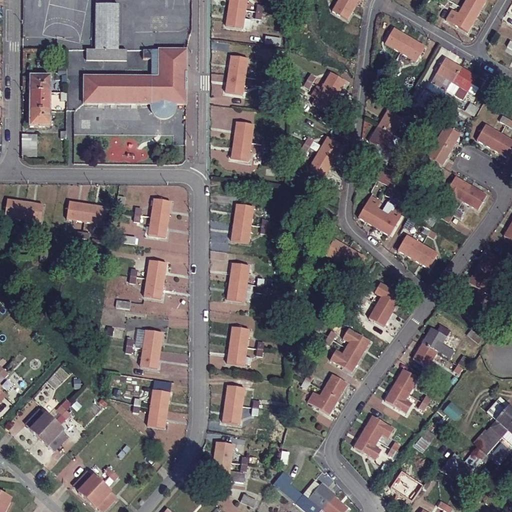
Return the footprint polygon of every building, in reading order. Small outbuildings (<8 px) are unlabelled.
[(230,0),(229,10),(246,13),(248,0),(230,0)] [(343,0),(343,1),(359,8),(362,0),(343,0)] [(481,0),(467,0),(462,10),(477,18),(486,3),(481,0)] [(359,8),(343,1),(335,18),(352,25),(359,8)] [(95,52),(118,52),(118,7),(95,7),(95,52)] [(226,29),(244,32),(244,30),(250,31),(251,23),(245,22),(246,13),(229,10),(226,29)] [(468,34),(477,18),(462,10),(458,15),(452,11),(446,22),(468,34)] [(385,45),(401,55),(410,40),(395,30),(391,37),(385,45)] [(281,42),(266,40),(265,47),(280,49),(281,42)] [(410,40),(401,55),(417,64),(426,49),(410,40)] [(186,53),(159,53),(159,79),(85,79),(85,106),(150,106),(151,109),(151,111),(152,113),(153,115),(155,116),(156,117),(157,118),(161,119),(165,120),(170,119),(173,116),(176,113),(176,112),(176,109),(176,106),(186,106),(186,53)] [(229,76),(246,79),(249,61),(232,58),(229,76)] [(394,69),(397,64),(391,60),(388,65),(394,69)] [(453,85),(461,69),(446,60),(432,84),(447,93),(453,85)] [(402,67),(397,64),(394,69),(399,72),(402,67)] [(477,78),(461,69),(453,85),(447,93),(463,102),(468,94),(474,97),(479,90),(472,86),(477,78)] [(322,91),(337,100),(346,84),(331,75),(322,91)] [(244,97),(246,79),(229,76),(226,94),(244,97)] [(30,91),(30,94),(51,94),(50,78),(30,77),(30,83),(28,83),(28,91),(30,91)] [(310,77),(307,83),(312,86),(315,81),(310,77)] [(309,92),(312,86),(307,83),(304,89),(309,92)] [(328,115),(337,100),(322,91),(312,106),(328,115)] [(51,112),(51,94),(30,94),(30,112),(51,112)] [(302,123),(305,116),(293,110),(290,116),(302,123)] [(51,112),(30,112),(30,115),(28,115),(28,123),(30,123),(30,128),(51,128),(51,112)] [(379,128),(394,137),(403,122),(388,113),(379,128)] [(507,126),(510,121),(504,118),(501,123),(507,126)] [(238,124),(235,142),(252,145),(254,127),(238,124)] [(493,151),(502,135),(486,126),(477,142),(493,151)] [(446,127),(437,143),(452,151),(461,136),(446,127)] [(385,152),(394,137),(379,128),(370,144),(378,149),(376,152),(382,155),(384,152),(385,152)] [(511,153),(511,141),(502,135),(493,151),(508,160),(511,153)] [(403,143),(409,146),(412,140),(406,137),(403,143)] [(318,155),(333,164),(343,148),(327,139),(318,155)] [(303,146),(309,150),(312,144),(307,141),(303,146)] [(250,164),(252,145),(235,142),(232,161),(250,164)] [(452,151),(437,143),(427,159),(442,167),(452,151)] [(306,156),(309,150),(303,146),(300,152),(306,156)] [(39,158),(39,150),(22,150),(22,159),(39,158)] [(324,180),(333,164),(318,155),(309,170),(324,180)] [(462,203),(472,188),(456,179),(447,194),(462,203)] [(487,197),(472,188),(462,203),(478,213),(487,197)] [(391,200),(394,195),(388,191),(385,197),(391,200)] [(400,199),(394,195),(391,200),(397,204),(400,199)] [(374,228),(383,213),(378,210),(381,204),(371,198),(359,218),(374,228)] [(6,218),(23,221),(25,204),(8,201),(6,218)] [(154,201),(151,219),(169,222),(172,204),(154,201)] [(85,224),(87,206),(69,203),(67,221),(85,224)] [(25,204),(23,221),(41,224),(43,207),(25,204)] [(106,209),(87,206),(85,224),(103,227),(106,209)] [(235,225),(252,227),(254,209),(237,206),(235,225)] [(390,218),(383,213),(374,228),(390,238),(403,217),(394,212),(390,218)] [(463,216),(457,212),(454,218),(460,221),(463,216)] [(169,222),(151,219),(148,236),(166,240),(169,222)] [(249,245),(252,227),(235,225),(232,243),(249,245)] [(423,234),(429,238),(432,232),(427,228),(423,234)] [(438,236),(432,232),(429,238),(435,241),(438,236)] [(398,252),(414,261),(423,246),(408,236),(398,252)] [(325,256),(341,265),(350,250),(334,241),(325,256)] [(116,249),(135,251),(135,243),(117,242),(116,249)] [(438,255),(423,246),(414,261),(429,271),(438,255)] [(350,250),(341,265),(356,274),(366,259),(350,250)] [(503,263),(488,253),(478,269),(493,279),(503,263)] [(147,281),(165,284),(167,266),(150,263),(149,272),(147,281)] [(230,284),(247,286),(250,268),(233,266),(230,284)] [(490,284),(493,279),(478,269),(469,285),(490,298),(496,288),(490,284)] [(335,280),(337,274),(330,270),(327,276),(335,280)] [(106,277),(106,286),(128,287),(128,277),(106,277)] [(162,302),(165,284),(147,281),(145,299),(162,302)] [(383,297),(379,304),(394,313),(403,297),(375,282),(371,290),(383,297)] [(244,304),(247,286),(230,284),(227,302),(244,304)] [(511,290),(506,287),(502,292),(508,296),(511,290)] [(122,302),(117,301),(115,308),(138,312),(139,305),(129,303),(130,295),(124,294),(122,302)] [(366,305),(369,299),(364,296),(361,302),(366,305)] [(394,313),(379,304),(370,319),(385,328),(394,313)] [(285,319),(286,311),(272,309),(271,316),(285,319)] [(501,323),(506,317),(494,309),(490,315),(501,323)] [(423,345),(438,354),(439,353),(451,360),(456,352),(452,350),(456,343),(453,341),(456,337),(450,333),(451,331),(443,326),(439,333),(433,330),(423,345)] [(231,347),(248,350),(251,333),(233,330),(231,347)] [(362,359),(371,343),(350,330),(344,340),(350,344),(347,350),(362,359)] [(468,336),(479,345),(483,340),(473,331),(468,336)] [(144,350),(162,352),(164,335),(147,332),(144,350)] [(328,339),(334,342),(337,336),(332,333),(328,339)] [(429,369),(438,354),(423,345),(414,361),(429,369)] [(246,359),(248,350),(231,347),(228,365),(254,369),(256,360),(246,359)] [(159,370),(162,352),(144,350),(141,368),(159,370)] [(362,359),(347,350),(337,365),(352,375),(362,359)] [(464,357),(458,366),(467,371),(472,361),(464,357)] [(395,387),(410,396),(419,380),(404,371),(395,387)] [(5,372),(0,377),(0,393),(13,379),(5,372)] [(271,380),(272,374),(259,372),(258,379),(271,380)] [(333,376),(323,392),(339,401),(348,385),(333,376)] [(256,388),(269,390),(270,384),(257,382),(256,388)] [(307,391),(310,385),(304,382),(301,388),(307,391)] [(395,387),(385,402),(407,415),(413,405),(407,401),(410,396),(395,387)] [(226,406),(243,408),(245,390),(229,388),(226,406)] [(153,392),(151,409),(168,412),(171,394),(153,392)] [(339,401),(323,392),(318,401),(312,397),(307,404),(329,417),(339,401)] [(504,440),(511,430),(511,409),(501,400),(488,415),(497,423),(491,429),(504,440)] [(67,412),(40,440),(48,448),(77,418),(82,422),(90,414),(77,401),(67,412)] [(31,432),(40,440),(67,412),(58,404),(31,432)] [(428,407),(423,404),(419,410),(425,413),(428,407)] [(456,422),(462,411),(449,404),(443,414),(456,422)] [(240,426),(243,408),(226,406),(223,423),(240,426)] [(168,412),(151,409),(148,428),(165,430),(168,412)] [(373,418),(365,432),(380,441),(385,432),(393,437),(396,431),(373,418)] [(504,440),(491,429),(476,446),(480,449),(489,457),(504,440)] [(365,432),(354,449),(376,462),(382,452),(376,448),(380,441),(365,432)] [(215,462),(232,465),(234,455),(242,456),(244,447),(234,446),(234,441),(228,440),(227,445),(218,443),(215,462)] [(398,452),(393,449),(390,455),(395,458),(398,452)] [(484,462),(489,457),(480,449),(470,460),(479,468),(484,462)] [(168,456),(162,451),(154,459),(160,464),(168,456)] [(466,482),(475,472),(456,456),(447,467),(466,483),(466,482)] [(492,460),(489,457),(484,462),(487,465),(492,460)] [(88,502),(115,474),(111,471),(117,465),(112,460),(79,494),(88,502)] [(232,465),(215,462),(212,479),(229,482),(232,465)] [(493,481),(502,471),(496,465),(487,475),(493,481)] [(120,469),(115,474),(88,502),(96,511),(129,477),(120,469)] [(280,489),(288,478),(282,474),(274,485),(280,489)] [(323,511),(335,498),(315,482),(297,505),(305,511),(321,511),(322,511),(323,511)] [(253,509),(257,501),(243,495),(240,504),(253,509)] [(1,497),(0,499),(0,511),(6,511),(12,501),(1,497)] [(335,498),(323,511),(347,511),(349,510),(335,498)]
